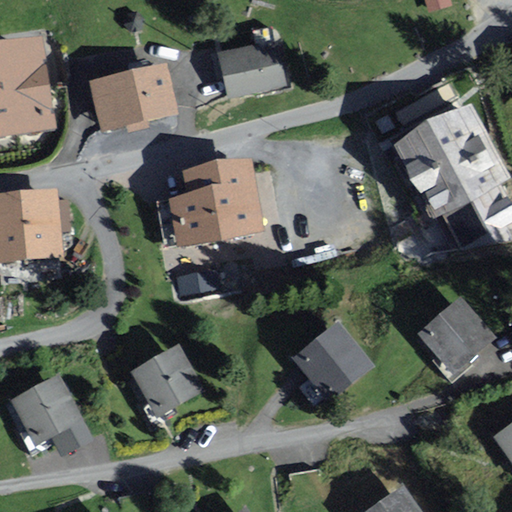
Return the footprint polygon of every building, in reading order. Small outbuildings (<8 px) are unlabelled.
[(425,0),(430,15),(453,9),(450,0),(425,0)] [(129,15),(127,23),(133,30),(141,28),(144,20),(138,13),(129,15)] [(0,46),(0,133),(53,125),(39,40),(0,46)] [(217,59),(228,103),(287,89),(277,50),(259,54),(258,49),(217,59)] [(91,81),(103,131),(179,113),(167,63),(91,81)] [(446,212),(463,250),(511,241),(511,206),(499,182),(508,178),(469,106),(394,146),(432,219),(446,212)] [(172,196),(181,244),(213,238),(263,228),(259,206),(249,156),(183,169),(187,194),(172,196)] [(0,259),(60,254),(55,194),(0,199),(0,259)] [(216,271),(179,278),(182,294),(219,287),(216,271)] [(454,375),(498,337),(462,297),(419,334),(454,375)] [(327,400),(374,364),(341,321),(294,356),(327,400)] [(179,345),(131,372),(157,417),(205,390),(179,345)] [(60,374),(11,400),(35,445),(84,419),(60,374)] [(511,424),(494,437),(511,462),(511,424)] [(371,511),(418,511),(402,489),(371,511)]
